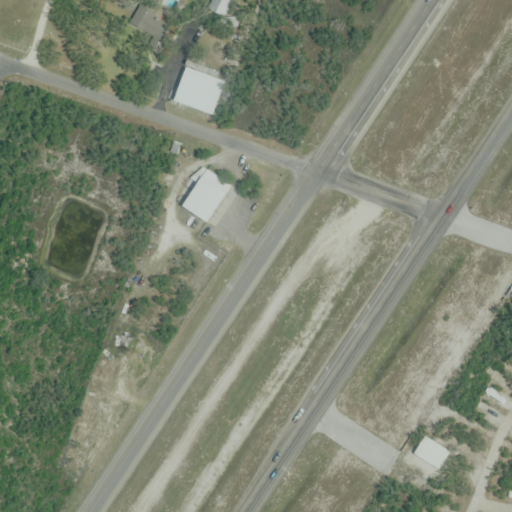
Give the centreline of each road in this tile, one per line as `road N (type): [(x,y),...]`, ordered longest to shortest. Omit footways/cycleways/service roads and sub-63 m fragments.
road 1 (trunk): [(431,0),(90,511)]
road 2 (residential): [(437,216),(0,64)]
road 3 (trunk): [(244,511),(437,216)]
road 4 (trunk): [(437,216),(511,107)]
